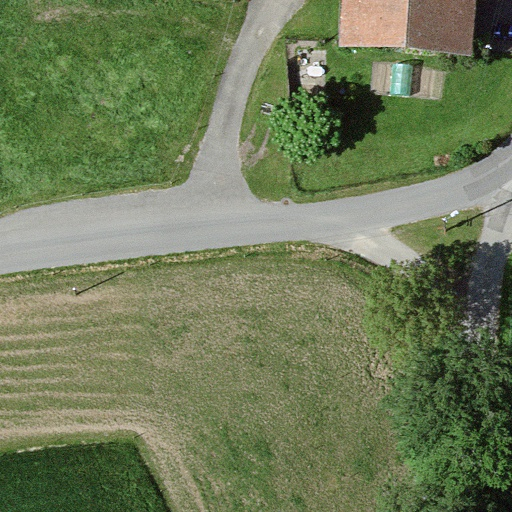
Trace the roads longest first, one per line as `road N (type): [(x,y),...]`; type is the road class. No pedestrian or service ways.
road 1 (unclassified): [(334,217),(0,260)]
road 2 (unclassified): [(477,352),(413,278),(334,217)]
road 3 (unclassified): [(510,178),(334,217)]
road 4 (unclassified): [(477,352),(510,178)]
road 5 (unclassified): [(511,510),(477,352)]
